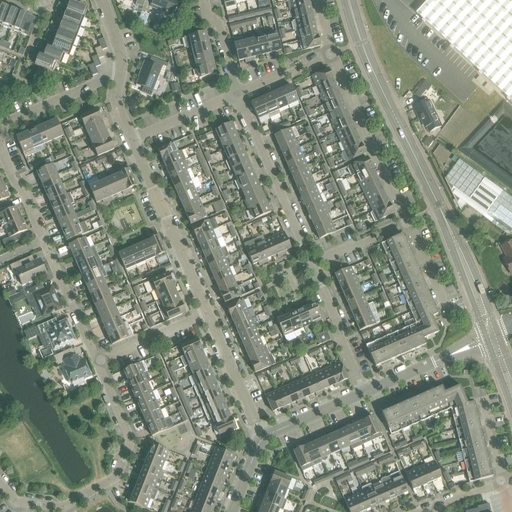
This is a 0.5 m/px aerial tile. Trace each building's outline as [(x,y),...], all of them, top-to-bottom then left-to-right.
[(144,0),(142,8),(141,10),(147,13),(149,7),(171,16),(176,0),(144,0)] [(310,7),(307,0),(294,0),(290,1),(292,11),(310,7)] [(511,0),(429,0),(428,2),(417,14),(496,86),(511,101),(511,0)] [(70,1),(66,11),(83,18),(87,8),(70,1)] [(312,17),(310,7),(292,11),(295,21),(312,17)] [(0,26),(10,30),(17,12),(8,8),(0,26)] [(66,11),(62,21),(80,28),(83,18),(66,11)] [(10,30),(19,34),(27,16),(17,12),(10,30)] [(36,20),(27,16),(19,34),(29,38),(36,20)] [(314,27),(312,17),(295,21),(292,22),(294,32),(297,31),(314,27)] [(62,21),(58,30),(76,37),(80,28),(62,21)] [(317,37),(314,27),(297,31),(299,41),(317,37)] [(58,30),(55,40),(72,47),(76,37),(58,30)] [(185,49),(191,47),(208,43),(205,32),(183,38),(185,49)] [(276,34),(265,37),(270,57),(275,56),(274,53),(280,51),(276,34)] [(266,58),(270,57),(265,37),(255,39),(259,56),(265,55),(266,58)] [(319,47),(317,37),(299,41),(302,51),(319,47)] [(249,62),(244,42),(243,38),(233,41),(238,62),(244,60),(245,63),(249,62)] [(97,41),(99,47),(100,47),(101,50),(106,48),(103,39),(97,41)] [(253,58),(259,56),(255,39),(244,42),(249,62),(254,61),(253,58)] [(68,57),(72,47),(55,40),(51,49),(63,54),(62,54),(68,57)] [(211,54),(208,43),(191,47),(193,58),(211,54)] [(59,64),(62,54),(63,54),(51,49),(46,47),(43,56),(42,56),(54,61),(54,62),(59,64)] [(94,49),(96,56),(97,56),(98,59),(104,57),(101,50),(100,47),(99,47),(94,49)] [(50,71),(54,62),(54,61),(42,56),(43,56),(38,54),(34,65),(50,71)] [(213,64),(211,54),(193,58),(196,68),(213,64)] [(91,58),(93,64),(95,68),(100,65),(98,59),(97,56),(96,56),(91,58)] [(141,72),(136,85),(143,87),(141,93),(150,97),(152,91),(158,76),(163,77),(168,64),(151,58),(148,64),(144,62),(140,72),(141,72)] [(97,74),(95,68),(93,64),(88,66),(91,76),(97,74)] [(216,75),(213,64),(196,68),(199,79),(211,76),(216,75)] [(311,77),(315,86),(332,79),(328,70),(311,77)] [(171,82),(174,75),(168,72),(165,80),(171,82)] [(76,85),(84,82),(82,76),(74,79),(76,85)] [(336,89),(332,79),(315,86),(319,96),(336,89)] [(415,95),(420,99),(427,91),(428,92),(432,87),(425,82),(422,85),(415,95)] [(202,88),(205,99),(217,96),(213,85),(202,88)] [(291,86),(280,90),(287,106),(298,102),(291,86)] [(428,92),(427,94),(432,97),(436,90),(432,87),(428,92)] [(340,98),(336,89),(319,96),(324,105),(340,98)] [(280,90),(271,95),(278,111),(287,106),(280,90)] [(305,91),(301,92),(301,93),(298,94),(300,99),(307,96),(305,91)] [(279,114),(278,111),(271,95),(261,99),(268,115),(269,119),(279,114)] [(344,107),(340,98),(324,105),(328,114),(344,107)] [(258,120),(268,115),(261,99),(251,103),(258,120)] [(428,133),(441,127),(429,101),(416,107),(428,133)] [(462,148),(500,183),(511,169),(511,114),(502,105),(462,148)] [(348,117),(344,107),(328,114),(332,124),(348,117)] [(80,117),(84,127),(100,120),(96,110),(80,117)] [(297,114),(300,121),(305,119),(302,112),(297,114)] [(352,126),(348,117),(332,124),(336,133),(352,126)] [(56,120),(45,124),(53,141),(63,136),(56,120)] [(84,127),(88,137),(105,130),(100,120),(84,127)] [(215,130),(219,141),(235,133),(231,123),(215,130)] [(45,124),(36,129),(43,145),(53,141),(45,124)] [(356,135),(352,126),(336,133),(340,143),(356,135)] [(278,146),(294,139),(298,137),(294,127),(274,136),(278,146)] [(42,145),(43,145),(36,129),(26,133),(34,152),(43,148),(42,145)] [(109,140),(105,130),(88,137),(93,147),(109,140)] [(34,152),(26,133),(16,137),(24,157),(34,153),(34,152)] [(240,143),(235,133),(219,141),(223,150),(240,143)] [(360,145),(356,135),(340,143),(344,152),(360,145)] [(278,146),(282,155),(298,148),(294,139),(278,146)] [(113,150),(109,140),(93,147),(97,157),(113,150)] [(157,150),(161,160),(178,152),(174,143),(157,150)] [(244,153),(240,143),(223,150),(228,160),(244,153)] [(360,145),(344,152),(342,153),(341,155),(344,161),(346,162),(348,161),(348,162),(365,154),(360,145)] [(282,155),(286,164),(302,157),(298,148),(282,155)] [(181,151),(178,152),(161,160),(166,169),(185,161),(186,160),(181,151)] [(229,171),(232,170),(248,163),(244,153),(228,160),(225,162),(229,171)] [(456,164),(460,160),(454,156),(451,160),(456,164)] [(286,164),(290,174),(306,166),(302,157),(286,164)] [(352,176),(355,175),(371,168),(366,158),(350,166),(348,167),(347,169),(350,175),(352,176)] [(456,164),(445,179),(447,182),(461,211),(466,204),(485,218),(509,235),(511,231),(511,199),(503,192),(485,179),(484,178),(460,160),(456,164)] [(166,169),(170,178),(186,171),(189,170),(185,161),(166,169)] [(232,170),(236,180),(253,173),(248,163),(232,170)] [(36,172),(40,182),(57,175),(52,165),(36,172)] [(116,170),(118,174),(119,174),(127,193),(131,191),(130,189),(136,186),(127,165),(116,170)] [(290,174),(294,183),(310,176),(306,166),(290,174)] [(355,175),(359,185),(375,177),(371,168),(355,175)] [(170,178),(174,188),(190,180),(186,171),(170,178)] [(236,180),(241,190),(257,183),(253,173),(236,180)] [(118,174),(109,179),(116,195),(121,192),(122,195),(127,193),(119,174),(118,174)] [(40,182),(45,192),(61,185),(57,175),(40,182)] [(311,176),(310,176),(294,183),(298,192),(318,184),(314,175),(311,176)] [(214,178),(218,188),(222,187),(218,177),(214,178)] [(359,185),(364,194),(380,186),(375,177),(359,185)] [(109,179),(99,183),(107,202),(111,200),(110,197),(116,195),(109,179)] [(174,188),(178,197),(197,189),(197,188),(193,179),(190,180),(174,188)] [(103,204),(107,202),(99,183),(89,187),(96,204),(101,201),(103,204)] [(241,190),(245,200),(261,193),(257,183),(241,190)] [(322,193),(318,184),(298,192),(302,202),(319,195),(322,193)] [(45,192),(49,202),(65,195),(61,185),(45,192)] [(0,201),(9,198),(4,186),(0,187),(0,207),(2,207),(1,207),(0,203),(0,201)] [(364,194),(368,203),(384,195),(380,186),(364,194)] [(178,197),(182,206),(198,199),(196,194),(199,193),(197,189),(178,197)] [(69,193),(65,195),(49,202),(53,212),(70,205),(69,205),(73,203),(69,193)] [(245,200),(249,210),(266,203),(261,193),(245,200)] [(302,202),(306,211),(323,204),(319,195),(302,202)] [(368,203),(372,212),(389,204),(384,195),(368,203)] [(182,206),(186,216),(202,209),(198,199),(182,206)] [(270,213),(266,203),(249,210),(254,220),(270,213)] [(306,211),(310,220),(327,213),(323,204),(306,211)] [(393,214),(389,204),(372,212),(370,213),(375,223),(393,214)] [(74,215),(70,205),(53,212),(58,222),(74,215)] [(4,206),(1,207),(2,207),(0,207),(0,218),(0,219),(4,226),(21,219),(16,207),(7,211),(4,206)] [(90,208),(74,215),(76,220),(91,213),(90,208)] [(206,218),(202,209),(186,216),(190,225),(206,218)] [(310,220),(314,230),(331,223),(327,213),(310,220)] [(74,215),(58,222),(62,232),(78,225),(76,220),(74,215)] [(26,231),(21,219),(4,226),(9,238),(1,241),(4,247),(19,240),(17,235),(26,231)] [(196,238),(212,231),(216,229),(212,219),(191,228),(196,238)] [(335,233),(331,223),(314,230),(319,240),(335,233)] [(83,235),(78,225),(62,232),(66,242),(83,235)] [(216,240),(212,231),(196,238),(200,247),(216,240)] [(283,233),(273,237),(282,256),(286,254),(285,251),(290,249),(283,233)] [(431,317),(437,315),(434,307),(435,307),(433,301),(432,302),(425,287),(426,287),(424,282),(423,282),(417,268),(418,267),(415,262),(414,262),(408,248),(409,247),(407,242),(406,243),(402,235),(380,244),(415,324),(365,346),(375,368),(382,364),(383,365),(388,363),(388,362),(402,355),(403,357),(408,354),(407,353),(422,347),(423,348),(426,347),(423,340),(438,333),(431,317)] [(158,237),(148,241),(155,257),(165,253),(158,237)] [(277,258),(282,256),(273,237),(264,241),(271,257),(276,255),(277,258)] [(68,246),(72,256),(89,249),(84,239),(68,246)] [(255,239),(253,240),(263,264),(267,262),(266,259),(271,257),(264,241),(259,243),(257,240),(255,239)] [(220,249),(216,240),(200,247),(204,257),(220,249)] [(259,266),(263,264),(253,240),(249,242),(251,247),(245,249),(252,266),(257,263),(259,266)] [(148,241),(138,245),(145,262),(155,257),(148,241)] [(511,241),(503,246),(510,261),(506,263),(511,274),(511,241)] [(138,245),(128,250),(135,266),(145,262),(138,245)] [(72,256),(77,266),(93,259),(97,257),(93,247),(89,249),(72,256)] [(224,259),(220,249),(204,257),(208,266),(224,259)] [(125,271),(135,266),(128,250),(118,254),(125,271)] [(22,285),(46,275),(39,259),(34,262),(31,256),(9,266),(12,272),(15,270),(22,285)] [(97,269),(93,259),(77,266),(81,276),(97,269)] [(228,268),(224,259),(208,266),(212,275),(228,268)] [(113,262),(117,272),(121,270),(117,260),(113,262)] [(102,267),(97,269),(81,276),(85,286),(102,279),(106,277),(102,267)] [(232,277),(228,268),(212,275),(216,285),(232,277)] [(334,275),(338,284),(355,277),(355,278),(358,276),(356,272),(353,274),(351,268),(334,275)] [(152,292),(155,291),(172,284),(167,273),(147,282),(152,292)] [(131,285),(142,281),(140,277),(130,282),(131,285)] [(236,287),(232,277),(216,285),(220,294),(236,287)] [(338,284),(342,293),(359,286),(355,278),(355,277),(338,284)] [(106,289),(102,279),(85,286),(90,296),(106,289)] [(26,299),(26,298),(29,306),(31,307),(37,304),(37,305),(39,306),(43,316),(42,316),(42,317),(61,309),(55,297),(54,298),(50,288),(51,288),(51,287),(44,290),(41,284),(23,292),(26,299)] [(176,293),(172,284),(155,291),(160,300),(176,293)] [(342,293),(346,303),(363,296),(359,286),(342,293)] [(365,292),(366,295),(381,288),(380,286),(365,292)] [(13,287),(4,291),(7,299),(12,297),(16,295),(13,287)] [(241,296),(236,287),(220,294),(224,304),(241,296)] [(110,298),(106,289),(90,296),(94,306),(110,298)] [(156,302),(160,312),(180,303),(176,293),(160,300),(156,302)] [(346,303),(350,312),(367,305),(363,296),(346,303)] [(94,306),(98,315),(115,308),(110,298),(94,306)] [(226,307),(230,317),(246,310),(242,300),(226,307)] [(185,313),(180,303),(160,312),(164,322),(185,313)] [(314,304),(305,308),(312,324),(321,320),(314,304)] [(350,312),(355,322),(371,314),(367,305),(350,312)] [(98,315),(103,325),(119,318),(115,308),(98,315)] [(305,308),(295,312),(302,328),(312,324),(305,308)] [(251,319),(246,310),(230,317),(234,326),(251,319)] [(293,333),(302,328),(295,312),(286,316),(293,333)] [(375,324),(371,314),(355,322),(359,332),(375,324)] [(283,337),(293,333),(286,316),(276,320),(283,337)] [(107,335),(123,328),(128,326),(127,323),(122,325),(119,318),(103,325),(107,335)] [(55,349),(75,341),(66,321),(57,325),(55,319),(37,327),(40,335),(48,332),(51,340),(50,342),(52,347),(55,348),(55,349)] [(234,326),(238,336),(255,329),(251,319),(234,326)] [(128,326),(123,328),(107,335),(111,345),(132,336),(128,326)] [(238,336),(242,345),(259,338),(255,329),(238,336)] [(330,340),(326,332),(317,336),(320,344),(330,340)] [(263,347),(259,338),(242,345),(247,354),(263,347)] [(180,346),(184,356),(200,349),(196,339),(180,346)] [(266,345),(263,347),(247,354),(251,364),(271,355),(266,345)] [(82,380),(90,376),(83,360),(77,363),(72,349),(52,357),(56,366),(63,362),(65,367),(64,368),(71,385),(73,384),(74,387),(83,383),(82,380)] [(184,356),(188,366),(205,359),(200,349),(184,356)] [(275,365),(271,355),(251,364),(255,373),(275,365)] [(188,366),(193,376),(209,369),(205,359),(188,366)] [(123,371),(127,380),(146,372),(147,372),(143,362),(123,371)] [(340,363),(330,368),(339,387),(343,385),(342,382),(347,380),(340,363)] [(334,388),(339,387),(330,368),(321,372),(328,388),(333,386),(334,388)] [(193,376),(197,386),(213,379),(209,369),(193,376)] [(150,380),(146,372),(127,380),(131,390),(147,383),(147,382),(149,381),(150,380)] [(323,390),(328,388),(321,372),(312,376),(320,395),(324,393),(323,390)] [(316,397),(320,395),(312,376),(302,380),(309,396),(314,394),(316,397)] [(193,387),(197,397),(218,389),(213,379),(197,386),(193,387)] [(305,398),(309,396),(302,380),(293,384),(301,403),(306,401),(305,398)] [(131,390),(135,399),(151,392),(147,383),(131,390)] [(297,405),(301,403),(293,384),(284,388),(291,404),(296,402),(297,405)] [(469,483),(492,477),(490,469),(491,469),(490,463),(488,464),(485,448),(486,448),(484,442),(483,443),(479,427),(481,427),(479,421),(478,422),(474,406),(475,406),(474,403),(467,404),(459,386),(444,393),(441,387),(433,391),(433,389),(428,392),(428,393),(414,399),(413,398),(408,400),(408,401),(394,408),(393,407),(388,409),(389,410),(381,413),(390,435),(450,409),(469,483)] [(286,406),(291,404),(284,388),(274,392),(283,411),(287,409),(286,406)] [(222,399),(218,389),(197,397),(202,407),(222,399)] [(135,399),(139,409),(155,401),(151,392),(135,399)] [(278,413),(283,411),(274,392),(265,396),(272,412),(277,410),(278,413)] [(202,407),(206,417),(226,408),(222,399),(202,407)] [(139,409),(143,418),(159,411),(155,401),(139,409)] [(183,404),(187,414),(191,412),(187,402),(183,404)] [(210,427),(214,426),(231,418),(226,408),(206,417),(210,427)] [(143,418),(147,427),(164,420),(159,411),(143,418)] [(372,417),(362,421),(369,438),(380,433),(372,417)] [(235,428),(231,418),(214,426),(218,435),(217,435),(220,441),(231,436),(229,431),(235,428)] [(164,421),(164,420),(147,427),(151,437),(168,430),(167,429),(172,427),(172,426),(170,420),(168,420),(164,421)] [(371,441),(369,438),(362,421),(352,426),(361,446),(371,441)] [(351,450),(361,446),(352,426),(343,430),(350,446),(349,446),(351,450)] [(340,451),(349,446),(350,446),(343,430),(333,434),(340,451)] [(330,455),(340,451),(333,434),(323,439),(330,455)] [(326,457),(330,455),(323,439),(313,443),(320,459),(321,459),(321,461),(323,461),(325,461),(326,460),(327,458),(326,457)] [(320,459),(313,443),(303,447),(312,467),(321,463),(320,459)] [(152,445),(148,455),(164,461),(168,452),(152,445)] [(302,472),(312,467),(303,447),(293,452),(302,472)] [(215,448),(212,457),(230,465),(234,456),(215,448)] [(148,455),(144,464),(161,471),(164,461),(148,455)] [(391,456),(382,460),(384,464),(393,460),(391,456)] [(212,457),(208,466),(227,473),(230,465),(212,457)] [(367,458),(357,463),(359,467),(369,463),(367,458)] [(405,474),(412,490),(441,478),(434,461),(405,474)] [(144,464),(140,474),(157,480),(158,478),(160,479),(161,479),(162,475),(162,474),(160,473),(161,471),(144,464)] [(373,464),(363,468),(365,473),(375,468),(373,464)] [(208,466),(205,475),(224,482),(227,473),(208,466)] [(356,477),(365,473),(363,468),(354,472),(356,477)] [(337,471),(327,476),(329,480),(339,476),(337,471)] [(274,472),(270,483),(287,489),(291,479),(274,472)] [(399,472),(389,476),(398,496),(408,492),(399,472)] [(153,490),(157,480),(140,474),(137,483),(153,490)] [(205,475),(201,484),(220,491),(224,482),(205,475)] [(327,476),(317,480),(319,484),(329,480),(327,476)] [(389,501),(398,496),(389,476),(386,478),(385,478),(381,479),(381,480),(380,481),(381,484),(389,501)] [(149,499),(153,490),(137,483),(133,493),(149,499)] [(283,499),(287,489),(270,483),(266,493),(283,499)] [(201,484),(198,493),(217,500),(220,491),(201,484)] [(381,484),(372,488),(379,505),(389,501),(381,484)] [(361,489),(362,492),(363,492),(370,509),(379,505),(372,488),(370,485),(361,489)] [(362,492),(353,496),(360,511),(362,511),(370,509),(363,492),(362,492)] [(146,509),(149,499),(133,493),(129,503),(146,509)] [(198,493),(194,502),(213,509),(217,500),(198,493)] [(286,501),(283,499),(266,493),(262,503),(279,509),(282,511),(286,501)] [(348,511),(360,511),(353,496),(344,501),(348,511)] [(194,502),(191,511),(194,511),(211,511),(213,509),(194,502)] [(277,511),(279,509),(262,503),(258,511),(277,511)]
